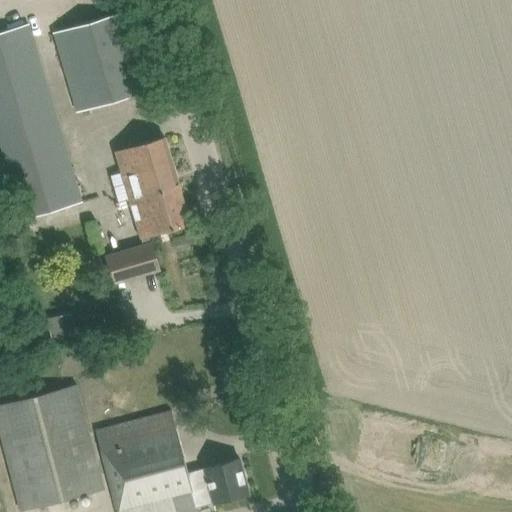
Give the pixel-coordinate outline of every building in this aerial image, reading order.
[(78,110),(127,96),(146,90),(123,12),(55,32),(78,110)] [(81,202),(28,23),(0,31),(0,162),(17,220),(81,202)] [(148,235),(170,228),(189,223),(164,137),(117,151),(144,244),(106,255),(113,282),(159,269),(151,242),(150,243),(148,235)] [(0,436),(20,510),(103,489),(87,429),(75,383),(57,387),(0,402),(0,436)] [(119,511),(190,511),(197,510),(196,506),(248,493),(239,458),(187,471),(171,410),(151,415),(96,430),(111,485),(112,485),(119,511)]
